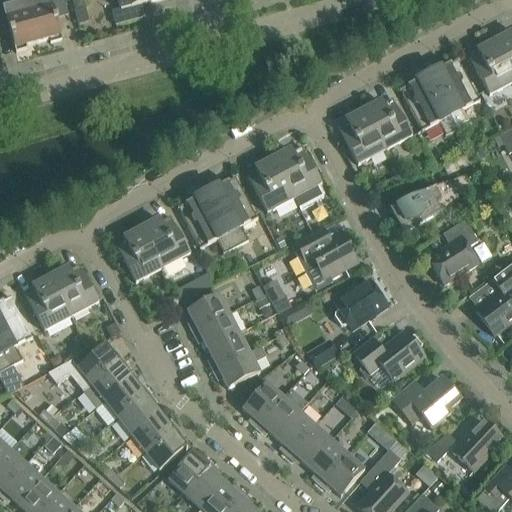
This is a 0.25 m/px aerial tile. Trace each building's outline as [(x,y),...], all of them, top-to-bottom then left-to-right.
[(62,43),(54,16),(67,13),(63,0),(41,0),(27,4),(38,46),(49,43),(50,47),(62,43)] [(138,9),(165,2),(164,0),(117,0),(120,12),(112,14),(115,28),(142,21),(138,9)] [(82,1),(72,4),(74,13),(85,10),(82,1)] [(27,4),(5,10),(3,3),(0,3),(0,31),(8,29),(16,56),(27,53),(26,49),(38,46),(27,4)] [(511,77),(511,34),(494,44),(511,77)] [(511,87),(511,77),(494,44),(476,54),(478,57),(469,62),(489,99),(511,87)] [(470,127),(463,114),(480,105),(458,63),(428,79),(458,134),(470,127)] [(458,134),(428,79),(399,94),(421,136),(438,127),(445,140),(458,134)] [(385,155),(412,140),(392,103),(383,108),(381,104),(363,114),(385,155)] [(385,155),(363,114),(345,123),(347,127),(338,131),(357,169),(385,155)] [(511,132),(499,139),(508,158),(511,156),(511,132)] [(326,198),(301,151),(292,156),(290,152),(272,162),(294,203),(300,214),(323,202),(323,203),(324,203),(326,198)] [(479,151),(468,156),(474,167),(480,164),(482,157),(479,151)] [(294,203),(272,162),(254,171),(256,175),(247,180),(267,217),(294,203)] [(390,214),(403,238),(441,216),(440,213),(447,209),(471,190),(465,179),(436,190),(417,198),(414,193),(407,198),(410,202),(390,214)] [(257,223),(236,181),(206,197),(235,251),(248,245),(241,231),(257,223)] [(235,251),(206,197),(177,212),(199,253),(216,245),(223,258),(235,251)] [(190,258),(170,220),(161,225),(159,222),(140,232),(163,272),(190,258)] [(427,263),(444,290),(478,268),(467,252),(478,245),(471,235),(464,225),(442,239),(449,249),(427,263)] [(163,272),(140,232),(123,241),(125,244),(116,249),(135,287),(163,272)] [(297,247),(291,250),(305,276),(317,270),(321,268),(328,280),(348,270),(345,264),(353,260),(340,237),(323,246),(318,236),(297,247)] [(511,268),(491,284),(500,296),(475,315),(494,340),(511,326),(511,268)] [(98,307),(78,269),(69,274),(67,271),(49,280),(71,321),(98,307)] [(71,321),(49,280),(31,290),(33,293),(24,298),(44,335),(71,321)] [(275,284),(262,292),(271,308),(284,301),(275,284)] [(387,312),(369,285),(356,293),(355,291),(352,290),(346,295),(345,298),(346,300),(334,308),(338,315),(335,317),(334,321),(340,330),(344,331),(348,329),(352,335),(387,312)] [(251,294),(256,304),(263,300),(258,290),(251,294)] [(229,318),(218,298),(187,315),(194,329),(189,331),(192,337),(229,318)] [(23,364),(16,351),(32,342),(10,301),(0,306),(0,351),(10,371),(23,364)] [(265,301),(255,307),(258,313),(268,308),(265,301)] [(239,337),(229,318),(192,337),(195,343),(200,341),(207,354),(239,337)] [(424,360),(405,336),(382,354),(373,343),(353,358),(369,378),(380,370),(392,385),(424,360)] [(249,357),(239,337),(207,354),(214,367),(209,370),(212,376),(249,357)] [(281,352),(289,348),(284,339),(276,342),(281,352)] [(336,358),(327,342),(304,356),(314,372),(336,358)] [(123,364),(119,359),(115,362),(105,350),(78,371),(72,364),(48,377),(57,389),(70,379),(83,396),(123,364)] [(0,376),(10,371),(0,351),(0,376)] [(254,367),(266,361),(260,351),(249,357),(212,376),(216,382),(220,379),(228,393),(260,376),(254,367)] [(123,364),(83,396),(97,413),(104,407),(133,384),(124,373),(128,370),(123,364)] [(309,373),(301,366),(295,372),(303,379),(309,373)] [(431,433),(451,416),(449,413),(460,404),(442,383),(424,398),(414,387),(393,405),(411,427),(420,420),(431,433)] [(146,392),(142,396),(133,384),(104,407),(118,424),(150,398),(146,392)] [(283,402),(266,387),(242,414),(253,424),(250,428),(255,433),(283,402)] [(299,416),(307,407),(292,393),(284,402),(283,402),(255,433),(260,437),(264,433),(275,443),(299,416)] [(155,403),(150,398),(118,424),(131,441),(160,418),(151,407),(155,403)] [(20,411),(12,404),(7,410),(15,417),(20,411)] [(52,421),(44,414),(38,420),(46,427),(52,421)] [(315,431),(299,416),(275,443),(286,453),(282,457),(287,461),(315,431)] [(177,432),(173,426),(169,429),(160,418),(131,441),(145,458),(177,432)] [(60,428),(52,421),(46,427),(54,434),(60,428)] [(473,476),(503,444),(482,425),(452,457),(473,476)] [(381,437),(373,430),(368,436),(376,443),(381,437)] [(331,445),(315,431),(287,461),(292,466),(296,462),(307,472),(331,445)] [(187,453),(177,441),(182,437),(177,432),(145,458),(159,475),(187,453)] [(437,466),(456,446),(447,437),(426,455),(437,466)] [(45,451),(53,458),(61,449),(53,442),(45,451)] [(84,450),(76,443),(71,449),(79,456),(84,450)] [(0,445),(0,465),(10,454),(0,445)] [(347,459),(331,445),(307,472),(318,482),(315,486),(320,490),(347,459)] [(92,457),(84,450),(79,456),(87,463),(92,457)] [(0,497),(26,469),(10,454),(0,465),(0,497)] [(357,511),(393,511),(407,497),(386,479),(400,464),(389,454),(367,478),(377,487),(356,511),(357,511)] [(68,455),(61,463),(68,469),(75,461),(68,455)] [(212,469),(207,464),(203,468),(192,458),(168,485),(184,499),(212,469)] [(340,501),(364,474),(347,459),(320,490),(325,495),(328,491),(340,501)] [(42,483),(26,469),(0,497),(0,501),(3,504),(7,500),(18,510),(42,483)] [(202,511),(225,487),(214,477),(217,473),(212,469),(184,499),(198,511),(202,511)] [(117,480),(109,473),(103,478),(111,486),(117,480)] [(511,481),(510,483),(501,475),(485,493),(486,494),(476,504),(484,511),(500,511),(510,503),(511,505),(511,481)] [(125,487),(117,480),(111,486),(119,493),(125,487)] [(45,511),(58,498),(42,483),(18,510),(19,511),(45,511)] [(438,483),(429,492),(438,500),(447,490),(438,483)] [(231,511),(244,498),(239,493),(236,497),(225,487),(202,511),(231,511)] [(73,511),(58,498),(45,511),(73,511)] [(124,505),(116,498),(111,504),(119,511),(124,505)] [(252,511),(246,506),(249,502),(244,498),(231,511),(252,511)] [(436,511),(422,498),(409,511),(436,511)]
